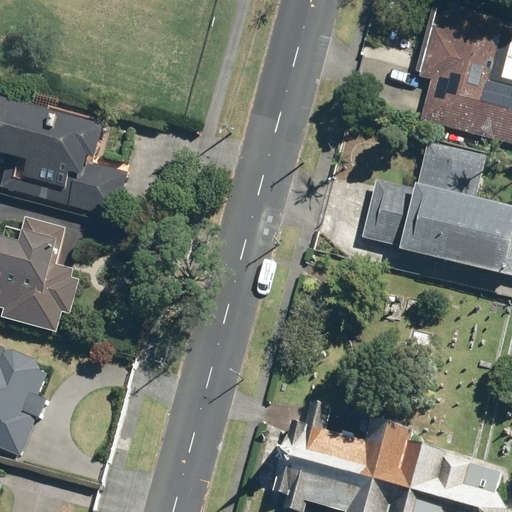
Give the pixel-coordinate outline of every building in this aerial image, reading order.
[(453,26),(437,22),(424,74),(442,78),(433,116),(511,134),(511,74),(501,72),(511,25),(511,21),(457,9),(453,26)] [(0,88),(0,148),(34,159),(26,186),(118,214),(131,171),(102,162),(114,123),(0,88)] [(435,185),(389,173),(374,228),(511,263),(511,206),(487,200),(501,149),(448,135),(435,185)] [(37,243),(0,234),(0,290),(21,295),(16,315),(62,326),(67,305),(79,308),(88,270),(71,266),(81,226),(43,216),(37,243)] [(0,451),(19,459),(29,436),(60,366),(44,359),(17,347),(10,363),(0,358),(0,451)] [(285,495),(282,509),(292,511),(305,511),(307,506),(332,511),(506,511),(497,495),(495,494),(500,473),(444,459),(446,452),(410,443),(414,430),(371,419),(365,443),(325,433),(331,409),(308,404),(303,425),(289,421),(272,492),(285,495)] [(0,511),(8,511),(14,486),(0,482),(0,511)]
